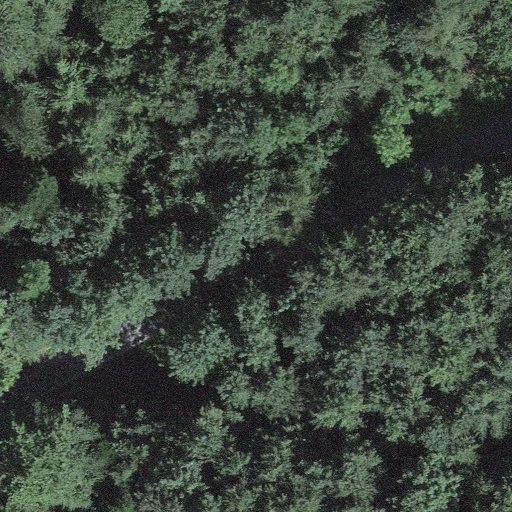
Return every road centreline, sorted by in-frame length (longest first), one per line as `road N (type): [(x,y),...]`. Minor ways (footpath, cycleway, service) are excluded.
road 1 (track): [(0,400),(77,365),(208,265),(511,131)]
road 2 (track): [(77,365),(425,450),(511,503)]
